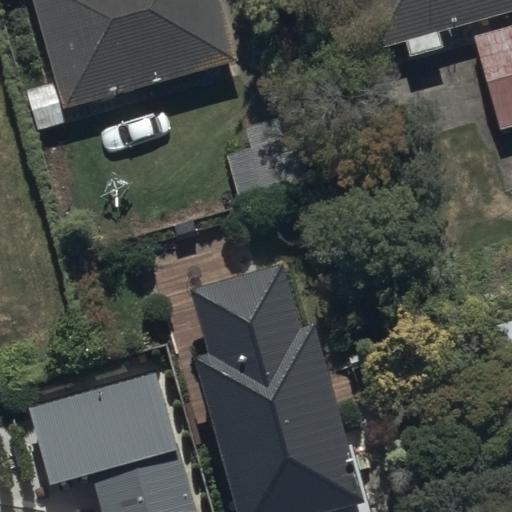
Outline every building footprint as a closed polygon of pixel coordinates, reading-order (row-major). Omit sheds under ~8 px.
[(37,0),(65,101),(236,55),(220,0),(37,0)] [(511,0),(363,0),(376,43),(511,4),(511,0)] [(511,121),(511,20),(474,31),(500,125),(511,121)] [(227,151),(239,197),(312,178),(292,106),(247,118),(254,143),(227,151)] [(273,227),(184,250),(201,315),(187,318),(234,501),(255,495),(259,511),(369,511),(343,410),(340,410),(307,282),(288,287),(273,227)] [(511,380),(511,313),(486,322),(505,383),(511,380)] [(0,486),(0,511),(188,511),(192,488),(150,348),(16,388),(37,459),(80,446),(97,501),(0,486)]
